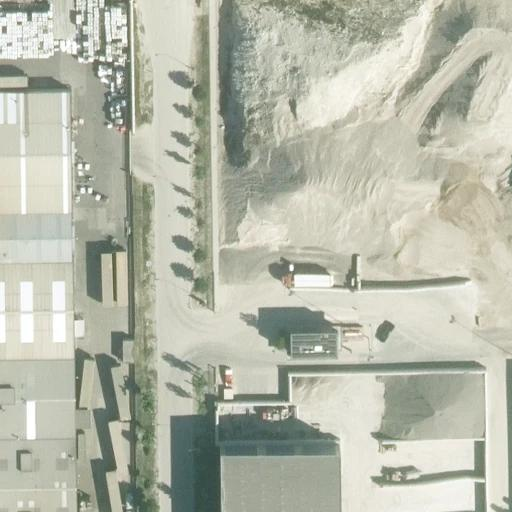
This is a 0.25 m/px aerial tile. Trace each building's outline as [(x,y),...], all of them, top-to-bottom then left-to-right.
[(70,88),(50,88),(0,88),(0,209),(72,208),(70,88)] [(0,258),(73,258),(72,208),(0,209),(0,258)] [(0,356),(74,355),(73,258),(0,258),(0,356)] [(134,360),(134,338),(122,338),(122,360),(134,360)] [(0,356),(0,436),(75,436),(74,355),(0,356)] [(231,399),(231,389),(221,389),(221,400),(231,399)] [(350,511),(350,408),(224,409),(223,511),(350,511)] [(0,436),(0,511),(76,511),(75,436),(0,436)]
